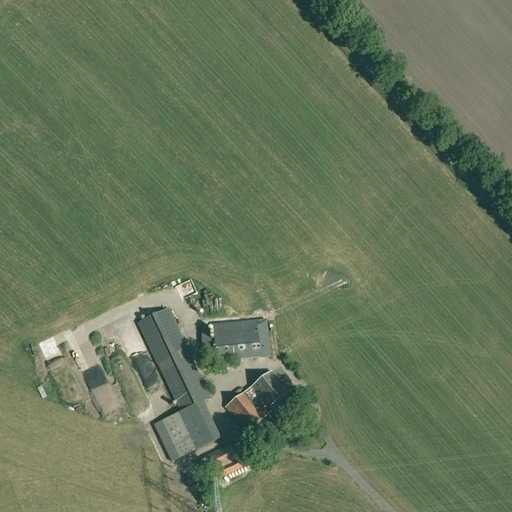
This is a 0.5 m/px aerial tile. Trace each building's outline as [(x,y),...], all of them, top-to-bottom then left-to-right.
[(169,310),(138,325),(156,361),(187,348),(169,310)] [(267,320),(213,325),(217,363),(261,359),(271,357),(267,320)] [(116,370),(130,364),(112,323),(98,329),(116,370)] [(187,348),(156,361),(180,413),(181,413),(204,402),(211,399),(210,397),(203,381),(187,348)] [(277,419),(296,404),(272,372),(245,393),(264,417),(271,412),(277,419)] [(164,403),(160,404),(159,398),(164,397),(161,387),(151,390),(158,412),(166,409),(164,403)] [(245,393),(226,408),(245,432),(264,417),(245,393)] [(75,400),(73,405),(85,409),(87,404),(75,400)] [(158,424),(154,426),(171,462),(175,461),(221,439),(204,402),(181,413),(180,413),(158,424)] [(235,443),(204,457),(215,481),(246,466),(235,443)]
